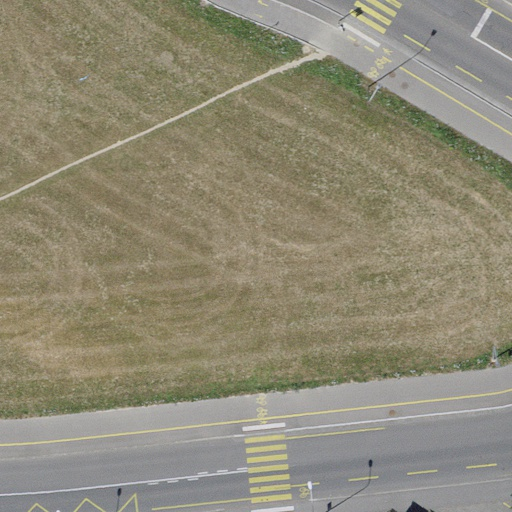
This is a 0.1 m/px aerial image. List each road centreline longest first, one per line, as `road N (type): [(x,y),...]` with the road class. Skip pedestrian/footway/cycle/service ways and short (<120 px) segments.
road 1 (residential): [(0,494),(484,451)]
road 2 (secondary): [(511,68),(396,0)]
